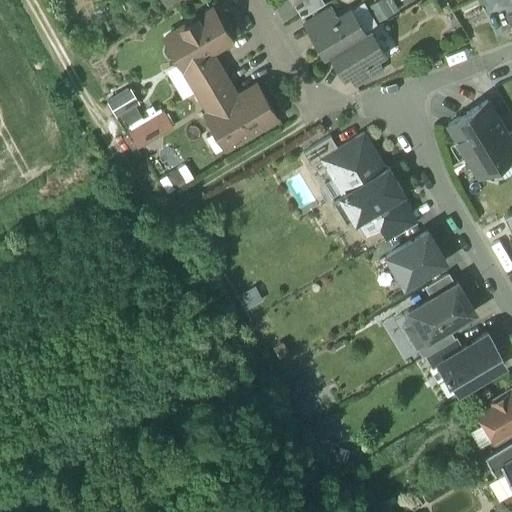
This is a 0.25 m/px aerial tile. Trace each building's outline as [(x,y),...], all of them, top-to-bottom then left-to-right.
[(293,0),(293,1),(302,16),(325,3),(323,0),(293,0)] [(377,17),(400,11),(397,0),(374,0),(373,1),(377,17)] [(330,6),(304,22),(310,32),(336,17),(330,6)] [(196,14),(180,24),(181,25),(165,35),(189,76),(214,60),(209,51),(230,38),(212,7),(197,16),(196,14)] [(336,17),(310,32),(324,56),(330,53),(364,33),(350,8),(336,17)] [(364,33),(330,53),(344,77),(350,73),(376,58),(384,53),(370,29),(364,33)] [(376,58),(350,73),(356,84),(383,68),(376,58)] [(214,60),(189,76),(196,88),(222,72),(214,60)] [(222,72),(196,88),(203,100),(229,85),(222,72)] [(257,83),(238,94),(238,93),(222,102),(222,103),(206,113),(216,129),(226,124),(234,138),(275,114),(257,83)] [(134,84),(111,93),(118,112),(131,106),(137,121),(147,117),(134,84)] [(487,99),(448,123),(478,174),(511,154),(511,140),(507,133),(487,99)] [(140,144),(177,125),(167,106),(130,126),(140,144)] [(226,124),(216,129),(206,135),(214,149),(225,144),(224,144),(234,138),(226,124)] [(338,147),(321,157),(322,158),(342,192),(385,167),(364,132),(338,147)] [(330,134),(303,151),(310,165),(322,158),(321,157),(338,147),(330,134)] [(162,176),(171,189),(197,174),(188,160),(162,176)] [(342,192),(340,194),(340,196),(354,218),(355,220),(358,218),(400,193),(403,191),(388,165),(342,192)] [(400,193),(358,218),(366,232),(380,224),(409,207),(400,193)] [(340,196),(332,201),(345,223),(354,218),(340,196)] [(409,207),(380,224),(388,238),(417,221),(409,207)] [(427,230),(387,254),(404,283),(444,260),(427,230)] [(447,272),(428,283),(434,293),(453,282),(447,272)] [(434,293),(408,309),(416,321),(426,339),(447,327),(474,310),(456,280),(434,293)] [(416,321),(411,324),(409,330),(417,344),(426,339),(416,321)] [(426,339),(417,344),(424,354),(425,354),(453,337),(447,327),(426,339)] [(462,345),(438,359),(439,361),(446,371),(444,372),(446,376),(448,375),(449,376),(450,375),(458,389),(503,362),(495,348),(496,347),(487,331),(462,345)] [(453,337),(425,354),(432,365),(439,361),(438,359),(462,345),(456,335),(453,337)] [(511,387),(477,409),(493,437),(511,425),(511,387)] [(511,439),(484,456),(495,473),(496,473),(496,472),(503,468),(499,461),(501,460),(511,453),(511,439)] [(511,453),(501,460),(499,461),(503,468),(511,482),(511,453)]
